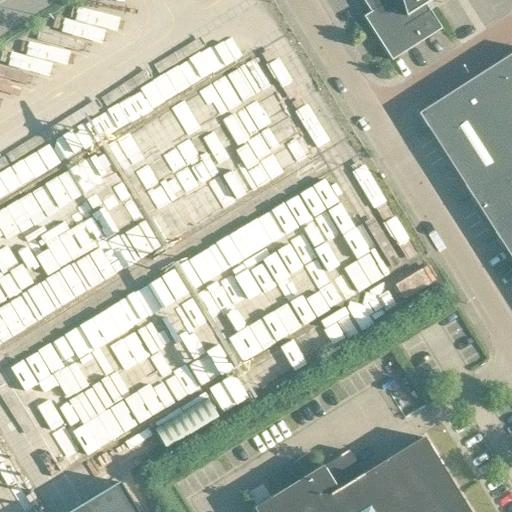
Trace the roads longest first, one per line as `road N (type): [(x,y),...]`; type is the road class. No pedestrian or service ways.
road 1 (unclassified): [(511,345),(371,116)]
road 2 (unclassified): [(371,116),(511,29)]
road 3 (unclassified): [(371,116),(299,0)]
